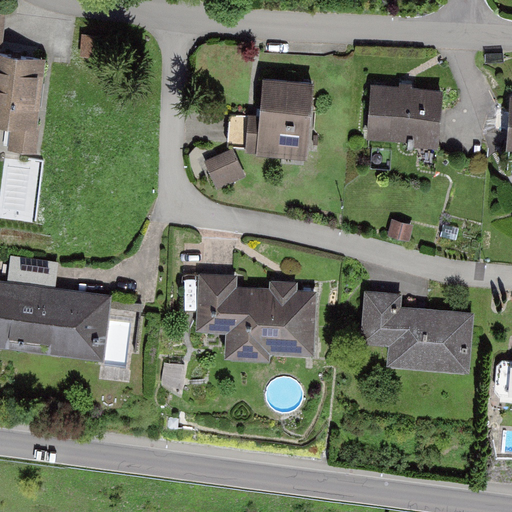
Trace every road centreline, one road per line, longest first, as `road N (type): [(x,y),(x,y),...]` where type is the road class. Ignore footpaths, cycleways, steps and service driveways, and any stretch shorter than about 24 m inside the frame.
road 1 (residential): [(179,19),(175,193),(189,213),(285,226),(511,278)]
road 2 (tertiary): [(0,441),(511,507)]
road 3 (residential): [(462,34),(179,19)]
